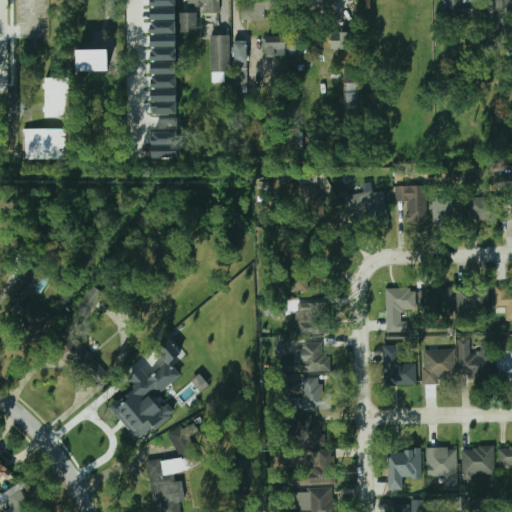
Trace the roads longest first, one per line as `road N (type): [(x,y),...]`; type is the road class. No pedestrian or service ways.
road 1 (residential): [(368,511),(368,268),(382,258),(511,254)]
road 2 (residential): [(90,511),(38,424),(0,394)]
road 3 (residential): [(511,414),(367,418)]
